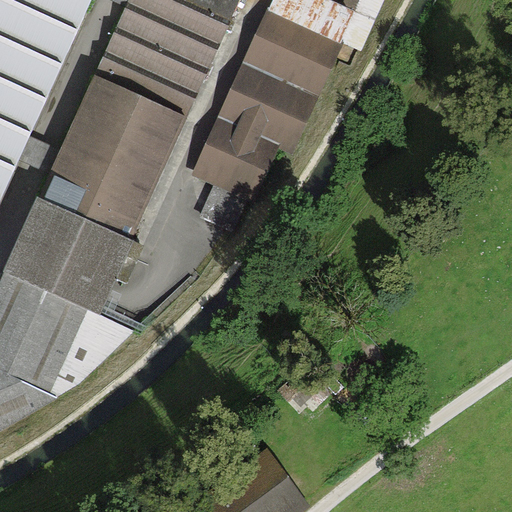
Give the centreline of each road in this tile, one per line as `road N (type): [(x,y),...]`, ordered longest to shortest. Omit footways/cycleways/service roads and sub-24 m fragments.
road 1 (track): [(316,511),(511,368)]
road 2 (track): [(269,397),(145,511)]
